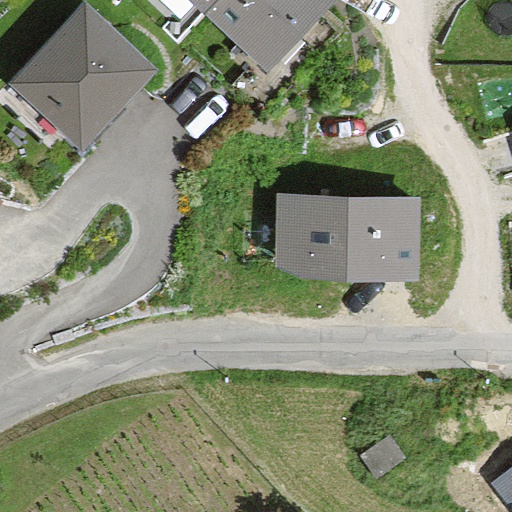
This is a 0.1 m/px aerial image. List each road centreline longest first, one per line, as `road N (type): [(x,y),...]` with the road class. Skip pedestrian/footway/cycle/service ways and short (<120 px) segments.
road 1 (residential): [(511,351),(162,353),(0,412)]
road 2 (track): [(486,351),(484,204),(456,144),(430,116),(403,0)]
